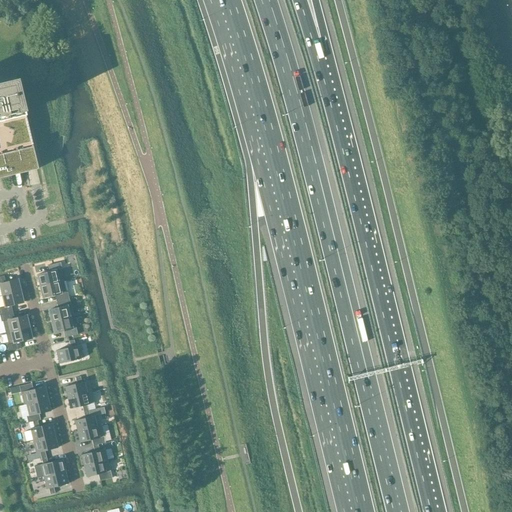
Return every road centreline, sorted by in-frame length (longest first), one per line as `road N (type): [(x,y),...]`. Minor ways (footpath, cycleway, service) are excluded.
road 1 (motorway): [(231,0),(362,511)]
road 2 (motorway): [(395,511),(266,0)]
road 3 (motorway): [(430,511),(317,52)]
road 4 (residential): [(46,361),(77,492)]
